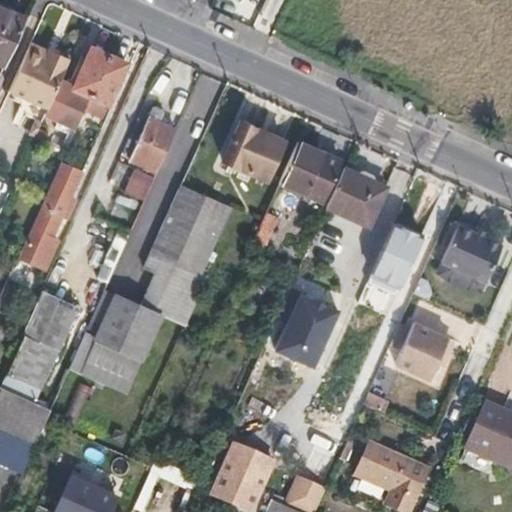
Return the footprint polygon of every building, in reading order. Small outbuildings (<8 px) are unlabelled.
[(0,8),(0,35),(10,13),(0,8)] [(25,20),(10,13),(0,35),(0,63),(4,66),(25,20)] [(32,44),(28,52),(49,61),(52,53),(32,44)] [(91,97),(109,56),(92,49),(80,73),(67,67),(53,98),(51,103),(49,108),(80,122),(84,111),(91,97)] [(12,86),(51,103),(53,98),(67,67),(70,61),(52,53),(49,61),(28,52),(12,86)] [(125,64),(109,56),(91,97),(107,104),(125,64)] [(240,116),(224,154),(267,173),(284,135),(240,116)] [(129,161),(156,173),(176,130),(148,118),(129,161)] [(298,142),(279,183),(321,203),(339,162),(298,142)] [(82,173),(64,165),(22,258),(45,269),(59,239),(53,236),(82,173)] [(154,178),(135,169),(125,191),(144,199),(154,178)] [(342,169),(326,206),(369,225),(386,188),(342,169)] [(104,290),(85,332),(69,369),(126,394),(141,361),(162,315),(155,312),(176,266),(200,277),(231,209),(182,186),(145,269),(155,274),(141,306),(104,290)] [(392,191),(386,188),(369,225),(376,228),(392,191)] [(273,196),(254,240),(264,244),(276,218),(279,219),(287,202),(273,196)] [(485,236),(472,230),(456,224),(441,259),(485,278),(501,243),(485,236)] [(475,225),(472,230),(485,236),(487,230),(475,225)] [(385,244),(344,335),(363,344),(371,327),(365,324),(385,279),(397,284),(415,245),(395,235),(391,247),(385,244)] [(441,259),(435,271),(479,291),(485,278),(441,259)] [(426,281),(419,278),(413,293),(428,299),(431,293),(426,281)] [(46,292),(8,373),(41,388),(78,306),(46,292)] [(331,323),(283,302),(281,304),(270,329),(282,334),(269,362),(307,379),(331,323)] [(414,324),(396,364),(429,380),(448,339),(414,324)] [(0,428),(35,445),(45,421),(50,410),(0,387),(0,428)] [(364,405),(384,411),(388,400),(368,393),(364,405)] [(511,415),(486,403),(466,446),(511,467),(511,415)] [(368,441),(354,473),(390,489),(385,502),(407,511),(427,467),(368,441)] [(251,511),(273,463),(233,445),(210,495),(247,511),(251,511)] [(72,476),(55,511),(109,511),(117,496),(72,476)] [(286,505),(300,511),(315,511),(325,491),(298,479),(286,505)] [(271,499),(265,511),(300,511),(286,505),(271,499)] [(430,501),(424,511),(434,511),(439,504),(430,501)]
